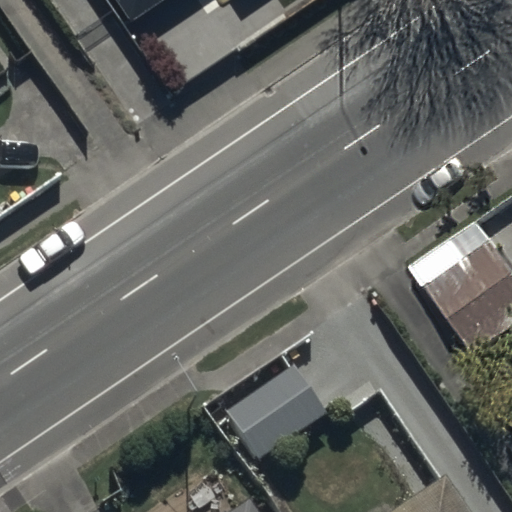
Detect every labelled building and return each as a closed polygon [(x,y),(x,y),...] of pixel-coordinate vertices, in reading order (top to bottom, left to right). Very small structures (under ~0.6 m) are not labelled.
[(100,0),(121,32),(170,0),(100,0)] [(511,280),(473,225),(407,272),(473,365),(511,337),(511,280)] [(324,428),(288,375),(223,418),(259,472),(324,428)] [(455,511),(442,492),(413,511),(455,511)] [(256,511),(248,501),(232,511),(256,511)]
